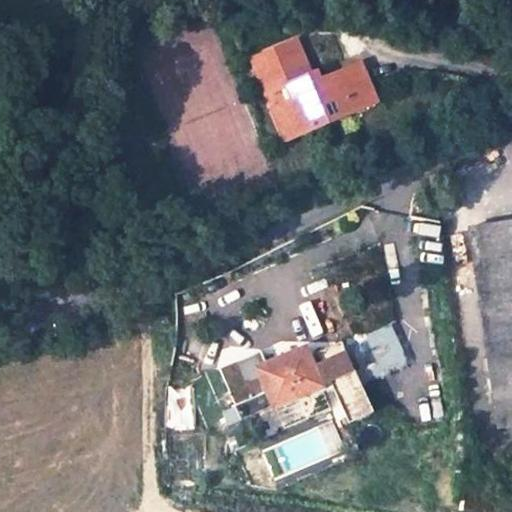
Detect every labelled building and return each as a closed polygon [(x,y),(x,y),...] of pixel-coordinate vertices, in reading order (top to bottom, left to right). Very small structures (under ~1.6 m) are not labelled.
[(295,42),(252,59),(286,140),(378,102),(361,60),(319,78),(315,68),(307,71),(295,42)] [(511,220),(468,227),(498,429),(511,426),(511,220)] [(310,366),(317,385),(328,381),(347,424),(372,413),(340,343),(316,355),(319,362),(310,366)] [(257,370),(266,366),(260,350),(218,369),(235,406),(267,393),(257,370)] [(310,366),(304,350),(266,366),(257,370),(267,393),(273,407),(318,387),(317,385),(310,366)]
